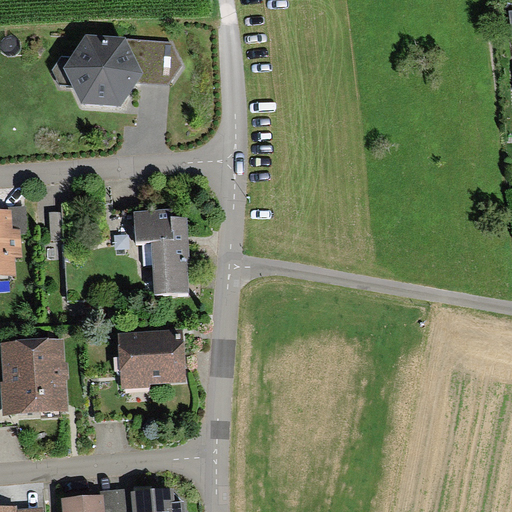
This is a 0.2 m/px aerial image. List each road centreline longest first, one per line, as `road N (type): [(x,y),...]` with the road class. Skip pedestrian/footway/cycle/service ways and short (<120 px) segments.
road 1 (residential): [(229,265),(511,309)]
road 2 (residential): [(0,177),(237,160)]
road 3 (residential): [(0,474),(216,456)]
road 4 (residential): [(216,456),(229,265)]
road 5 (residential): [(237,160),(225,0)]
